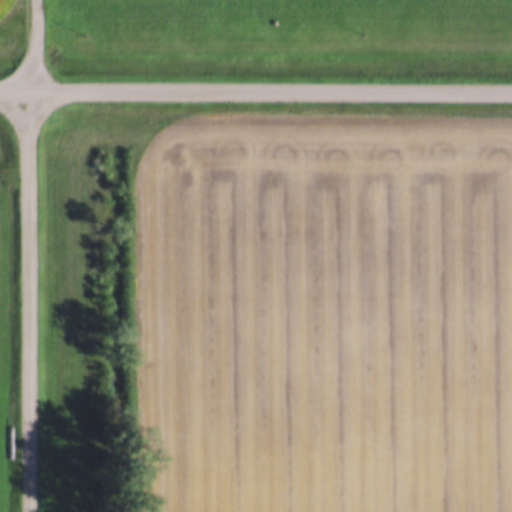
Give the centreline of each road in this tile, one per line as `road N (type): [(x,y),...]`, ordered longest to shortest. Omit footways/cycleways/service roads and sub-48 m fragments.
road 1 (residential): [(0,88),(511,86)]
road 2 (residential): [(28,511),(25,88)]
